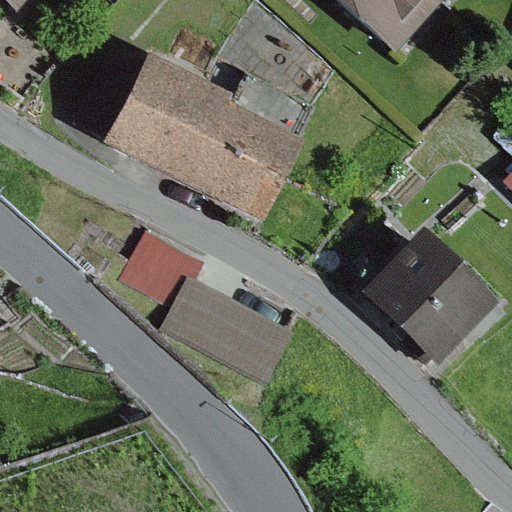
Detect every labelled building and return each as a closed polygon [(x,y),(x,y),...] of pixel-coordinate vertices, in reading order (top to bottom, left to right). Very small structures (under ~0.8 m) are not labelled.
[(26,0),(0,0),(0,2),(13,14),(26,0)] [(443,0),(330,0),(393,56),(443,0)] [(187,186),(230,103),(144,60),(101,145),(187,186)] [(312,107),(245,73),(230,103),(187,186),(254,220),(312,107)] [(511,193),(511,173),(502,183),(511,193)] [(172,310),(187,283),(197,263),(143,234),(118,281),(172,310)] [(421,236),(357,297),(428,371),(492,310),(421,236)] [(290,335),(187,283),(172,310),(160,333),(264,386),(290,335)]
